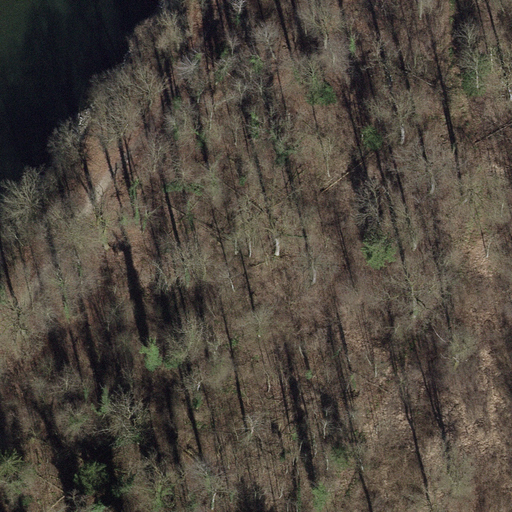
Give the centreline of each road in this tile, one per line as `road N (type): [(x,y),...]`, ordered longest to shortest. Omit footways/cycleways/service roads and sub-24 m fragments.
road 1 (track): [(335,511),(415,337),(472,251),(480,193),(461,113),(452,0)]
road 2 (track): [(0,333),(216,0)]
